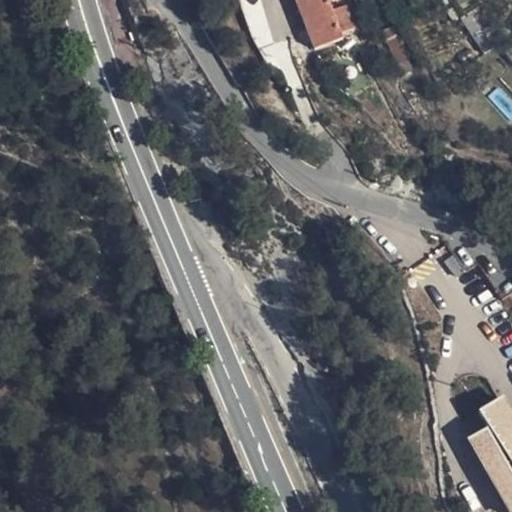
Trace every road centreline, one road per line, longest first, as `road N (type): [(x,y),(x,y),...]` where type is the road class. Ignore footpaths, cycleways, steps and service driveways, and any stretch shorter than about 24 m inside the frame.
road 1 (unclassified): [(511,258),(423,216),(296,176),(271,158),(162,0)]
road 2 (tertiary): [(348,511),(236,293),(204,276),(188,282)]
road 3 (primary): [(188,282),(90,40)]
road 4 (primary): [(286,511),(188,282)]
road 5 (unknown): [(392,208),(511,403)]
road 6 (unknown): [(339,193),(268,0)]
